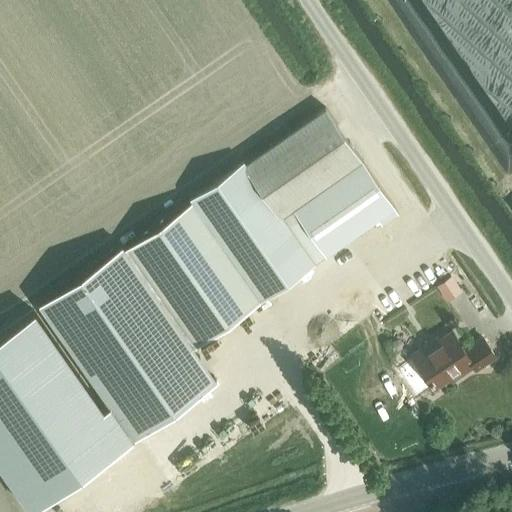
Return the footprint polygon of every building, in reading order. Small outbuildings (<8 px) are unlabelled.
[(325,106),(126,245),(195,344),(378,217),(381,222),(393,214),(389,209),(394,206),(325,106)] [(34,310),(0,333),(0,460),(33,507),(135,436),(219,378),(195,344),(126,245),(41,305),(111,404),(103,409),(34,310)] [(438,287),(447,299),(460,289),(452,277),(450,274),(436,284),(438,287)] [(414,358),(398,369),(416,396),(432,384),(433,385),(457,369),(460,372),(472,364),(474,367),(493,354),(482,337),(464,350),(451,331),(427,347),(425,344),(411,354),(413,357),(414,358)] [(228,422),(206,439),(216,451),(237,434),(228,422)]
